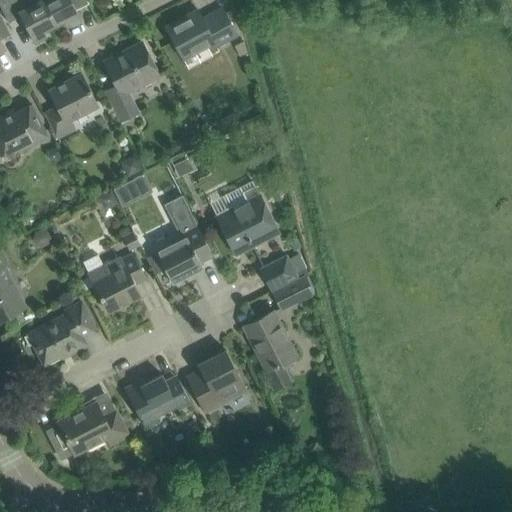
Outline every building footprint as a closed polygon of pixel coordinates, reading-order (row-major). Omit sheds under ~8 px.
[(42,30),(54,24),(41,0),(0,0),(0,5),(8,22),(21,16),(34,42),(46,36),(46,35),(44,36),(42,30)] [(41,0),(54,24),(67,17),(70,23),(69,23),(69,24),(80,19),(70,0),(41,0)] [(193,13),(166,27),(182,58),(214,41),(216,46),(237,34),(223,8),(221,9),(203,19),(198,10),(193,13)] [(0,14),(0,51),(4,50),(0,41),(0,39),(10,34),(1,17),(0,14)] [(234,46),(239,56),(246,52),(244,41),(234,46)] [(135,126),(130,116),(136,113),(125,91),(158,74),(142,42),(104,62),(115,85),(105,90),(125,130),(135,126)] [(98,105),(91,91),(81,73),(49,90),(57,107),(45,113),(58,137),(74,129),(69,120),(98,105)] [(0,161),(2,161),(2,160),(2,155),(17,147),(19,151),(48,136),(31,104),(15,112),(13,108),(0,114),(0,161)] [(235,111),(215,121),(221,131),(240,122),(235,111)] [(186,133),(182,138),(184,144),(190,147),(195,145),(197,141),(197,136),(192,132),(186,133)] [(188,154),(173,161),(179,173),(194,166),(188,154)] [(127,177),(142,170),(135,156),(121,163),(127,177)] [(151,190),(142,170),(127,177),(113,184),(122,203),(151,190)] [(279,233),(258,193),(255,186),(242,192),(239,187),(222,196),(229,208),(216,215),(232,247),(249,239),(252,245),(250,246),(250,247),(268,238),(279,233)] [(104,210),(118,203),(112,192),(98,199),(104,210)] [(213,255),(196,223),(182,195),(164,204),(182,238),(156,251),(156,252),(146,257),(154,274),(165,269),(172,283),(202,267),(200,262),(213,255)] [(48,228),(41,226),(34,229),(31,236),(34,243),(41,245),(48,242),(51,235),(48,228)] [(122,236),(129,251),(140,245),(133,231),(122,236)] [(3,265),(7,263),(0,251),(0,250),(0,319),(12,313),(18,325),(26,321),(20,309),(24,307),(3,265)] [(89,277),(78,282),(83,291),(94,285),(98,294),(107,311),(140,295),(135,284),(147,278),(138,261),(133,251),(120,257),(103,266),(97,254),(83,261),(88,273),(87,274),(89,277)] [(295,275),(294,273),(306,267),(299,253),(287,259),(285,255),(260,267),(270,288),(295,275)] [(281,307),(280,308),(311,292),(303,276),(273,292),(281,307)] [(95,328),(86,311),(81,301),(63,310),(66,314),(28,334),(44,363),(61,355),(60,353),(67,350),(68,354),(86,344),(81,335),(95,328)] [(243,326),(265,370),(262,371),(273,390),(292,380),(282,363),(295,356),(272,311),(243,326)] [(186,377),(195,395),(203,411),(246,390),(226,350),(223,351),(224,352),(214,358),(213,356),(197,364),(203,374),(190,381),(187,376),(186,377)] [(124,388),(134,406),(142,422),(175,405),(177,409),(190,403),(179,380),(168,386),(162,374),(141,385),(138,381),(124,388)] [(74,452),(74,453),(109,435),(113,442),(110,443),(111,444),(128,435),(116,411),(103,417),(96,403),(58,422),(59,424),(47,431),(61,458),(74,452)]
